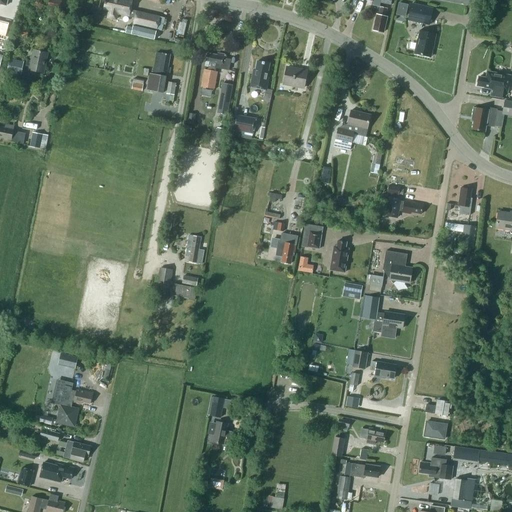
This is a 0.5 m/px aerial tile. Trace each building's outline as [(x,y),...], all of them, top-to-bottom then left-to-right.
[(47,0),(47,6),(59,8),(61,1),(56,0),(47,0)] [(110,10),(108,17),(116,19),(118,13),(129,16),(133,0),(131,0),(105,0),(104,9),(110,10)] [(412,3),(408,20),(429,25),(433,8),(412,3)] [(385,16),(387,8),(380,7),(378,14),(377,14),(375,22),(375,23),(374,30),(383,32),(385,25),(387,17),(385,16)] [(136,11),(134,23),(127,21),(125,32),(155,39),(160,17),(136,11)] [(175,18),(173,36),(185,38),(187,19),(175,18)] [(0,28),(0,42),(7,44),(10,31),(0,28)] [(414,53),(431,57),(436,34),(420,31),(418,40),(419,40),(416,53),(414,53)] [(29,70),(44,73),(48,53),(33,50),(31,60),(27,60),(26,66),(30,66),(29,70)] [(169,75),(170,68),(168,67),(170,55),(156,52),(153,72),(158,73),(158,75),(150,73),(147,90),(163,93),(166,74),(169,75)] [(229,70),(231,60),(225,58),(226,55),(218,53),(217,55),(207,53),(206,61),(205,66),(209,66),(208,70),(204,69),(201,87),(214,89),(217,71),(215,71),(215,67),(229,70)] [(21,75),(24,62),(10,59),(7,72),(21,75)] [(268,72),(270,63),(257,61),(256,70),(254,69),(250,87),(266,90),(270,73),(268,72)] [(284,84),(303,88),(307,71),(287,67),(284,84)] [(479,77),(477,86),(485,87),(485,88),(492,89),(491,96),(502,98),(503,91),(508,92),(511,76),(506,75),(495,73),(487,72),(486,78),(479,77)] [(142,91),(143,85),(144,79),(134,77),(133,83),(132,89),(142,91)] [(167,94),(174,95),(176,83),(169,82),(167,94)] [(220,98),(217,113),(226,115),(230,96),(232,84),(222,83),(220,95),(220,98)] [(511,101),(505,100),(502,114),(511,115),(511,101)] [(494,127),(497,109),(489,108),(488,110),(473,107),(471,121),(474,122),(472,129),(485,131),(486,126),(494,127)] [(336,139),(334,146),(350,150),(348,149),(349,142),(351,142),(365,146),(367,137),(365,137),(371,115),(351,110),(348,124),(347,130),(338,128),(336,139)] [(235,114),(232,130),(234,130),(253,134),(254,134),(256,118),(235,114)] [(25,134),(19,132),(13,131),(14,126),(5,124),(5,128),(0,126),(0,137),(11,140),(11,141),(17,142),(18,139),(24,140),(25,134)] [(30,147),(40,149),(43,134),(33,132),(30,147)] [(319,181),(327,182),(330,167),(323,165),(319,181)] [(387,193),(398,195),(400,188),(389,186),(387,193)] [(459,214),(470,215),(472,201),(470,200),(472,189),(464,188),(461,188),(458,205),(460,206),(459,214)] [(387,209),(386,215),(397,218),(399,210),(402,211),(402,212),(410,214),(411,212),(421,214),(423,204),(405,200),(404,201),(402,200),(402,202),(400,201),(401,200),(389,197),(387,209)] [(496,228),(511,230),(511,213),(499,211),(496,228)] [(273,230),(283,231),(285,223),(275,222),(273,230)] [(307,247),(319,249),(322,233),(309,231),(307,247)] [(276,241),(275,244),(278,245),(276,255),(282,257),(282,262),(291,263),(292,255),(294,256),(298,236),(282,233),(280,242),(276,241)] [(189,261),(202,264),(204,250),(199,249),(201,237),(189,235),(185,256),(190,256),(189,261)] [(329,270),(345,273),(349,248),(346,248),(347,242),(337,240),(336,246),(333,245),(329,270)] [(406,264),(407,254),(386,251),(383,269),(393,283),(397,281),(410,283),(412,268),(403,267),(403,263),(406,264)] [(312,272),(313,264),(307,263),(308,257),(299,256),(298,271),(312,272)] [(156,298),(154,311),(160,312),(162,299),(167,300),(173,269),(160,267),(154,298),(156,298)] [(368,273),(366,284),(381,286),(383,276),(368,273)] [(345,282),(342,297),(360,300),(362,286),(345,282)] [(366,296),(363,317),(375,319),(373,331),(382,332),(381,336),(394,338),(396,327),(403,328),(405,315),(385,312),(385,313),(377,312),(379,298),(366,296)] [(316,333),(314,340),(321,342),(323,335),(316,333)] [(352,366),(365,369),(367,352),(355,350),(352,366)] [(375,377),(385,379),(385,377),(394,378),(396,365),(377,362),(372,361),(370,370),(376,371),(375,377)] [(352,373),(350,384),(357,386),(359,374),(352,373)] [(63,380),(59,398),(62,399),(57,422),(73,426),(77,409),(71,407),(73,400),(74,401),(74,402),(81,404),(82,402),(90,404),(93,393),(77,389),(76,391),(71,390),(73,383),(63,380)] [(345,405),(357,408),(359,397),(347,395),(345,405)] [(210,416),(221,418),(223,408),(228,409),(229,401),(224,400),(225,398),(214,396),(210,416)] [(438,400),(436,414),(443,415),(447,416),(448,416),(449,411),(450,404),(451,402),(438,400)] [(42,415),(40,422),(51,425),(53,418),(42,415)] [(213,442),(229,445),(231,444),(233,433),(232,432),(226,430),(228,424),(217,421),(217,423),(210,422),(208,433),(214,435),(213,442)] [(424,436),(444,439),(447,424),(427,421),(424,436)] [(383,442),(386,431),(370,428),(369,430),(361,428),(360,437),(368,439),(367,441),(375,442),(375,440),(383,442)] [(40,437),(58,442),(60,434),(42,429),(40,437)] [(335,437),(332,455),(341,456),(345,439),(335,437)] [(64,457),(83,462),(84,455),(88,456),(90,448),(82,446),(83,444),(75,442),(74,444),(67,442),(64,457)] [(511,469),(511,452),(453,446),(451,462),(511,469)] [(365,459),(367,449),(360,448),(359,458),(365,459)] [(19,455),(35,459),(36,453),(20,449),(19,455)] [(421,462),(419,473),(429,474),(429,476),(451,479),(453,466),(446,465),(447,459),(432,457),(431,463),(421,462)] [(63,477),(71,479),(74,468),(58,464),(58,466),(44,462),(40,477),(61,482),(63,477)] [(352,464),(350,476),(365,478),(365,475),(371,476),(378,477),(380,467),(373,466),(366,465),(366,466),(352,464)] [(18,484),(30,487),(34,470),(22,467),(18,484)] [(337,498),(347,500),(351,478),(340,476),(337,498)] [(223,486),(223,479),(211,478),(211,485),(223,486)] [(452,498),(464,500),(467,480),(455,479),(452,498)] [(64,505),(65,502),(50,499),(49,500),(32,496),(27,511),(39,511),(41,508),(47,509),(46,511),(47,511),(54,511),(55,511),(62,511),(64,505)] [(282,508),(283,498),(271,496),(269,506),(282,508)]
